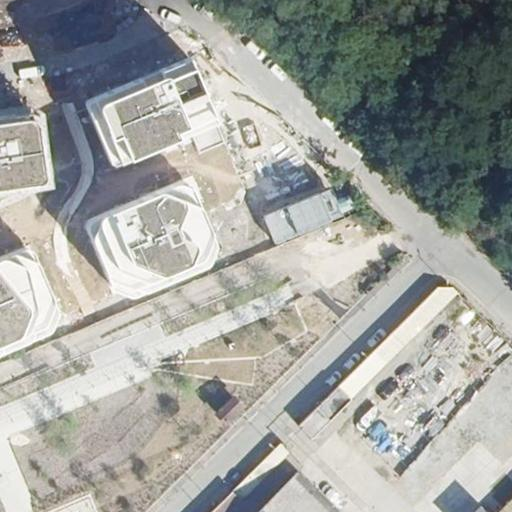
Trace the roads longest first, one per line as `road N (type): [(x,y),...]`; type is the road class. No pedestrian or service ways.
road 1 (residential): [(182,511),(451,247)]
road 2 (residential): [(451,247),(186,0)]
